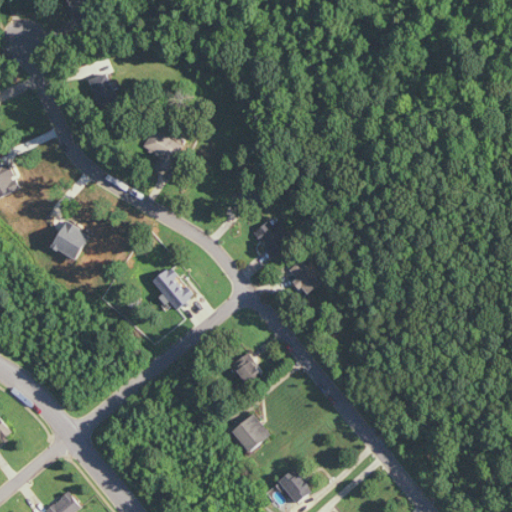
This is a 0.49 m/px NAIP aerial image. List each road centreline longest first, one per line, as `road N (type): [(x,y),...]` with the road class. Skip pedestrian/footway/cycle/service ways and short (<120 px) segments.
road 1 (residential): [(23,39),(56,116),(91,168),(216,244),(436,511)]
road 2 (residential): [(250,288),(0,497)]
road 3 (residential): [(137,511),(33,387),(0,364)]
